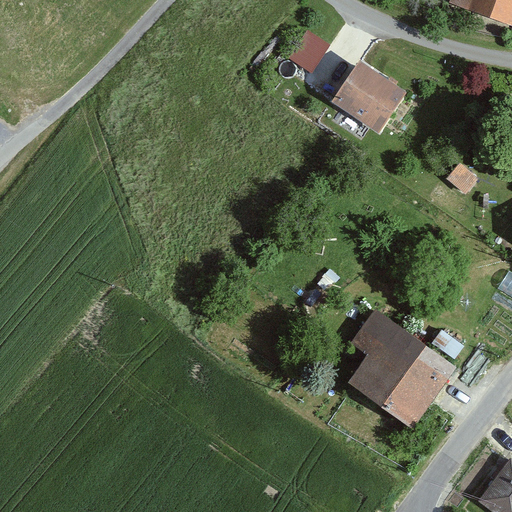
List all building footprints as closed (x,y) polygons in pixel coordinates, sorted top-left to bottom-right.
[(511,0),(451,0),(450,8),(511,24),(511,0)] [(329,44),(298,28),(284,55),(315,71),(329,44)] [(411,89),(359,57),(332,101),(384,133),(411,89)] [(446,175),(467,190),(479,173),(458,158),(446,175)] [(458,369),(373,311),(353,340),(370,351),(344,389),(413,436),(458,369)] [(511,511),(511,458),(508,456),(475,502),(489,511),(511,511)]
